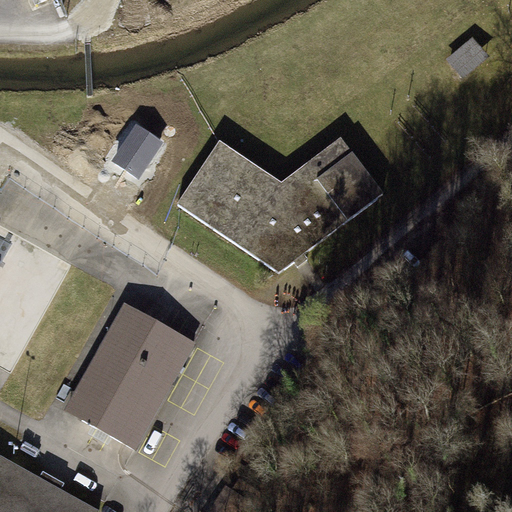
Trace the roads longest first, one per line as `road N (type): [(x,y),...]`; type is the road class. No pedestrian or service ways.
road 1 (residential): [(0,143),(298,323)]
road 2 (unclassified): [(511,151),(298,323)]
road 3 (unclassified): [(298,323),(237,395),(169,511)]
